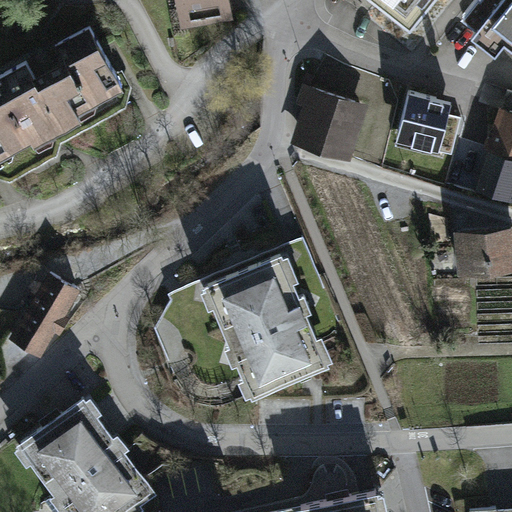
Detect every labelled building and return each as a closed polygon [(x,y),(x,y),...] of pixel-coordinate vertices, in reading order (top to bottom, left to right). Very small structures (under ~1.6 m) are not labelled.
[(233,0),(181,0),(187,32),(237,24),(233,0)] [(444,0),(364,0),(414,38),(444,0)] [(511,0),(487,0),(471,21),(503,46),(511,33),(511,0)] [(94,26),(0,77),(0,155),(4,162),(131,93),(94,26)] [(375,108),(305,87),(300,105),(309,108),(300,138),(360,157),(375,108)] [(456,104),(414,93),(402,141),(445,151),(456,104)] [(511,96),(509,95),(477,191),(511,202),(511,96)] [(511,231),(458,235),(461,277),(511,273),(511,231)] [(298,253),(214,286),(258,398),(342,365),(298,253)] [(88,291),(55,271),(12,340),(45,361),(88,291)] [(94,399),(21,448),(65,511),(140,511),(162,498),(94,399)] [(394,511),(391,490),(306,507),(307,511),(394,511)]
